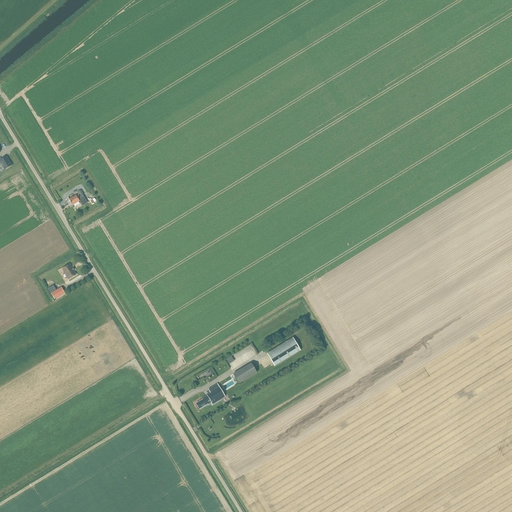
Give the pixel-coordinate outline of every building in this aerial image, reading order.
[(0,164),(1,164),(4,170),(12,165),(6,156),(1,159),(0,159),(0,164)] [(80,201),(79,200),(78,199),(80,198),(78,195),(76,196),(76,195),(69,200),(73,205),(80,201)] [(62,269),(68,280),(76,275),(74,271),(74,270),(73,268),(72,268),(70,264),(62,269)] [(53,286),(48,289),(51,294),(56,290),(53,286)] [(56,290),(51,294),(55,300),(65,293),(61,287),(56,290)] [(267,353),(267,355),(275,366),(300,351),(293,338),(267,353)] [(233,374),(235,378),(238,382),(239,384),(257,373),(251,363),(233,374)] [(199,409),(208,404),(208,405),(211,403),(212,405),(225,397),(220,388),(204,397),(205,398),(196,404),(199,409)]
